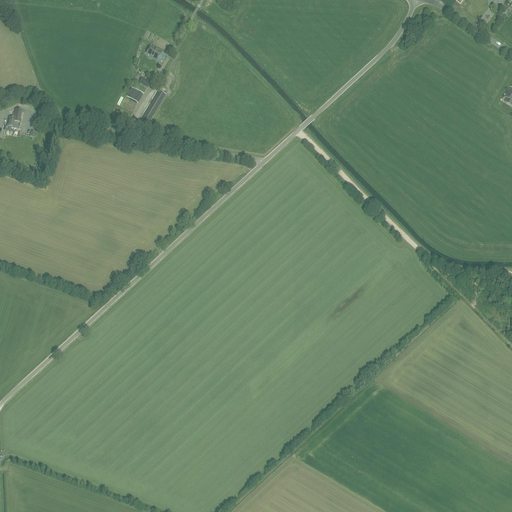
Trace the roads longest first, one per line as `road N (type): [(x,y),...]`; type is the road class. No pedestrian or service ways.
road 1 (unclassified): [(0,406),(263,161)]
road 2 (unclassified): [(263,161),(393,42),(415,0)]
road 3 (unclassified): [(263,161),(47,123)]
